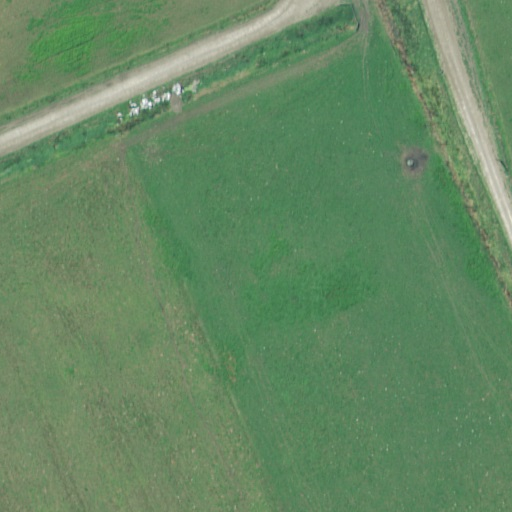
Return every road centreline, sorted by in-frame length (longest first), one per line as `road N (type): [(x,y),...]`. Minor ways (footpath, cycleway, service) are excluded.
road 1 (track): [(0,138),(296,0)]
road 2 (track): [(462,0),(511,160)]
